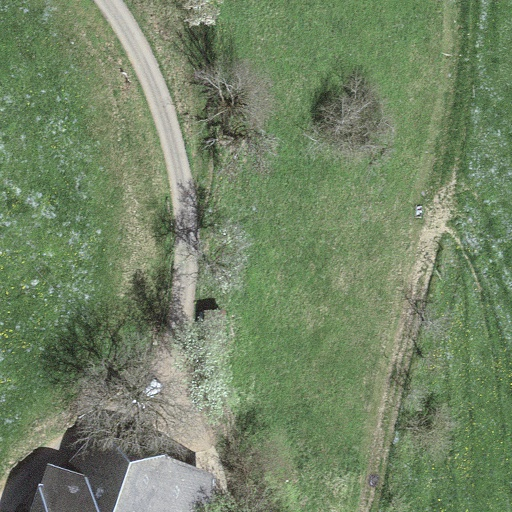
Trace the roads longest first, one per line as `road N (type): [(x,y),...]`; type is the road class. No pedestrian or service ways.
road 1 (track): [(109,0),(146,57),(195,214),(151,440)]
road 2 (track): [(195,214),(201,97),(194,0)]
